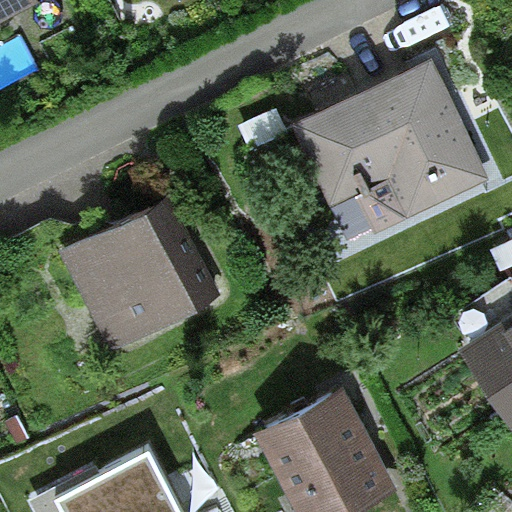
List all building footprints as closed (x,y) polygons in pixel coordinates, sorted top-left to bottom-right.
[(421,51),(291,116),(326,186),(350,174),(374,221),(479,169),(421,51)] [(157,193),(56,244),(102,337),(203,287),(157,193)] [(511,298),(454,335),(503,413),(511,407),(511,298)] [(330,386),(252,425),(295,511),(324,511),(380,484),(330,386)] [(177,511),(182,510),(148,441),(65,482),(79,511),(177,511)]
